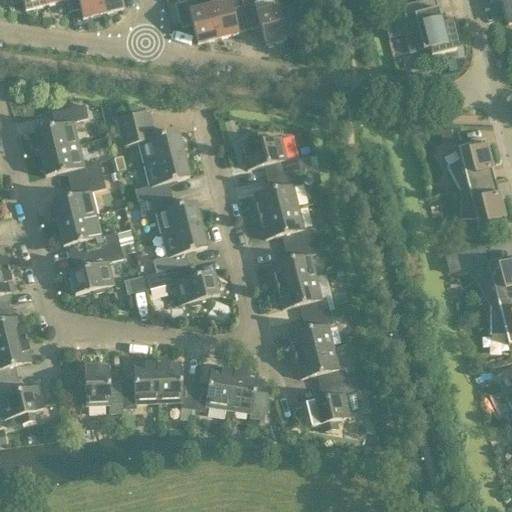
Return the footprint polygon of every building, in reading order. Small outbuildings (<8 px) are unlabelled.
[(8,0),(10,6),(22,3),(25,13),(45,8),(42,0),(8,0)] [(42,0),(45,8),(65,3),(68,14),(80,11),(77,0),(42,0)] [(77,0),(80,11),(82,22),(103,17),(98,0),(77,0)] [(98,0),(103,17),(123,11),(120,0),(98,0)] [(511,1),(502,4),(501,4),(507,27),(511,25),(511,1)] [(197,47),(217,41),(209,8),(189,13),(187,3),(175,6),(181,30),(192,27),(197,47)] [(209,8),(217,41),(238,36),(237,34),(248,32),(243,8),(231,11),(229,3),(209,8)] [(243,8),(248,32),(260,29),(265,48),(286,43),(277,9),(257,14),(254,5),(243,8)] [(407,18),(401,20),(405,36),(403,36),(408,55),(428,50),(430,58),(460,51),(453,22),(440,25),(436,11),(407,18)] [(38,153),(39,157),(78,147),(72,125),(87,122),(84,107),(56,115),(59,127),(33,134),(35,139),(32,143),(34,151),(38,153)] [(145,115),(117,122),(124,149),(139,146),(144,167),(183,158),(182,154),(185,150),(183,142),(178,139),(177,135),(151,141),(148,128),(145,115)] [(264,168),(267,181),(294,174),(300,173),(311,170),(309,159),(297,162),(297,159),(286,162),(280,140),(265,143),(263,136),(248,140),(250,147),(241,149),(247,173),(264,168)] [(445,168),(459,194),(494,184),(484,144),(457,151),(459,162),(447,169),(446,168),(445,168)] [(71,173),(74,185),(102,178),(98,165),(83,169),(78,147),(39,157),(40,160),(37,165),(39,172),(44,175),(45,180),(71,173)] [(150,189),(135,193),(138,206),(166,199),(163,187),(189,181),(187,176),(190,171),(188,164),(184,161),(183,158),(144,167),(150,189)] [(253,197),(259,220),(298,210),(292,188),(297,187),(294,174),(267,181),(270,193),(253,197)] [(56,223),(57,227),(96,217),(90,195),(105,192),(102,178),(74,185),(77,197),(51,204),(52,209),(50,213),(51,221),(56,223)] [(505,226),(494,184),(459,194),(459,223),(460,223),(460,221),(475,221),(478,233),(505,226)] [(166,199),(138,206),(141,219),(156,216),(162,237),(201,228),(200,224),(202,220),(200,212),(196,209),(195,205),(169,211),(166,199)] [(281,238),(284,251),(311,244),(308,230),(303,232),(298,210),(259,220),(265,242),(281,238)] [(88,244),(91,256),(119,249),(116,235),(101,239),(96,217),(57,227),(58,230),(55,235),(57,243),(61,245),(62,250),(88,244)] [(167,259),(152,263),(155,276),(183,269),(180,257),(206,251),(205,246),(208,242),(206,234),(201,231),(201,228),(162,237),(167,259)] [(271,267),(276,289),(315,280),(310,258),(314,257),(311,244),(284,251),(287,262),(271,267)] [(123,262),(119,249),(91,256),(94,268),(68,274),(70,278),(67,282),(69,290),(73,293),(74,298),(91,293),(96,296),(103,294),(106,290),(113,288),(108,265),(123,262)] [(475,283),(488,309),(511,302),(511,259),(486,266),(489,277),(476,284),(476,283),(475,283)] [(155,276),(146,279),(149,292),(165,288),(166,294),(177,300),(179,308),(187,306),(191,309),(199,307),(201,303),(218,298),(217,294),(220,289),(218,281),(213,279),(212,275),(186,281),(183,269),(155,276)] [(0,298),(13,295),(7,273),(0,274),(0,298)] [(299,308),(302,320),(329,313),(325,300),(321,301),(315,280),(276,289),(282,312),(299,308)] [(511,346),(511,302),(488,309),(489,338),(490,338),(490,337),(504,337),(507,348),(511,346)] [(288,336),(294,359),(333,349),(327,328),(332,327),(329,313),(302,320),(305,332),(288,336)] [(0,348),(25,342),(19,319),(2,324),(0,315),(0,348)] [(0,385),(17,381),(14,369),(31,365),(25,342),(0,348),(0,385)] [(317,378),(320,390),(346,383),(343,370),(338,371),(333,349),(294,359),(300,382),(317,378)] [(156,366),(158,406),(180,405),(180,411),(191,412),(196,385),(180,383),(180,365),(156,366)] [(121,385),(122,412),(136,412),(136,407),(158,406),(156,366),(133,367),(133,384),(121,385)] [(122,416),(122,412),(121,385),(109,385),(108,368),(84,369),(84,378),(77,378),(77,394),(85,394),(85,409),(108,408),(109,417),(122,416)] [(196,385),(191,412),(205,414),(206,410),(228,413),(234,373),(211,370),(208,387),(196,385)] [(234,373),(228,413),(250,416),(249,421),(263,423),(267,396),(254,394),(257,377),(234,373)] [(20,393),(17,381),(0,385),(0,407),(4,422),(18,419),(20,426),(36,422),(34,415),(43,413),(37,389),(20,393)] [(346,383),(320,390),(323,402),(306,406),(312,430),(320,428),(322,435),(338,431),(336,424),(350,420),(345,398),(357,395),(354,381),(346,383)]
